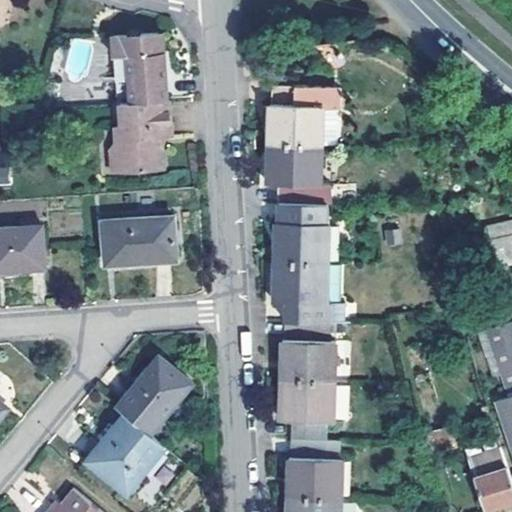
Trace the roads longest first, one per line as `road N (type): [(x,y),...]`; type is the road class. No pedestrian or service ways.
road 1 (residential): [(215,0),(232,311)]
road 2 (residential): [(232,311),(243,511)]
road 3 (residential): [(99,319),(87,365),(0,470)]
road 4 (tertiary): [(511,91),(411,0)]
road 5 (residential): [(232,311),(99,319)]
